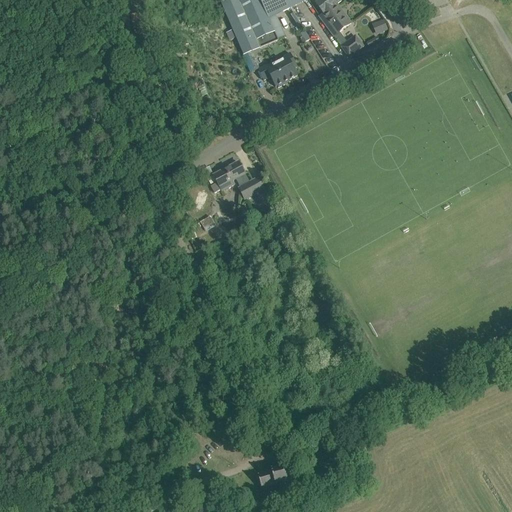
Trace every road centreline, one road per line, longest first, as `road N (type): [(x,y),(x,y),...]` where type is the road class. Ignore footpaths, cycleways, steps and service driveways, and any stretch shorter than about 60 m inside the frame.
road 1 (unclassified): [(156,183),(386,46),(396,26),(379,0)]
road 2 (track): [(511,360),(346,435),(256,455)]
road 3 (unclassified): [(156,183),(74,0)]
road 4 (track): [(256,455),(146,511)]
